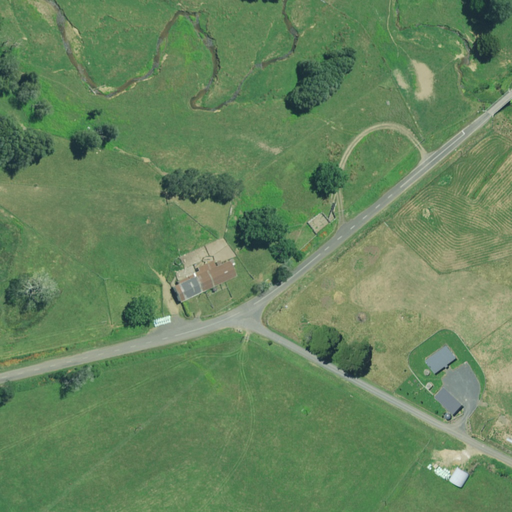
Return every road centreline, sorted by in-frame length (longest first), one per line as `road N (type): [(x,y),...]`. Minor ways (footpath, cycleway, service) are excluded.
road 1 (unclassified): [(242,312),(511,95)]
road 2 (unclassified): [(242,312),(511,461)]
road 3 (unclassified): [(0,379),(171,338),(242,312)]
